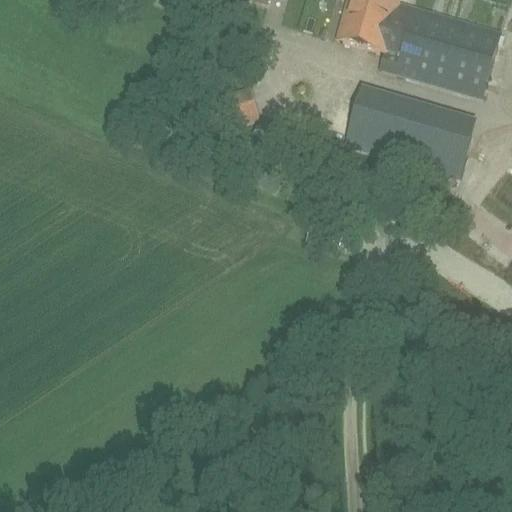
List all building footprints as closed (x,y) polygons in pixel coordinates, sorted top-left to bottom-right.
[(281,0),(284,0),(283,0),(246,0),(246,2),(267,8),(268,0),(281,0)] [(398,8),(399,0),(350,0),(338,44),(385,58),(386,54),(402,58),(396,78),(483,103),(501,39),(398,8)] [(218,138),(259,125),(249,92),(208,105),(218,138)] [(472,141),(358,108),(346,151),(459,184),(472,141)] [(307,245),(337,256),(345,235),(315,224),(307,245)]
